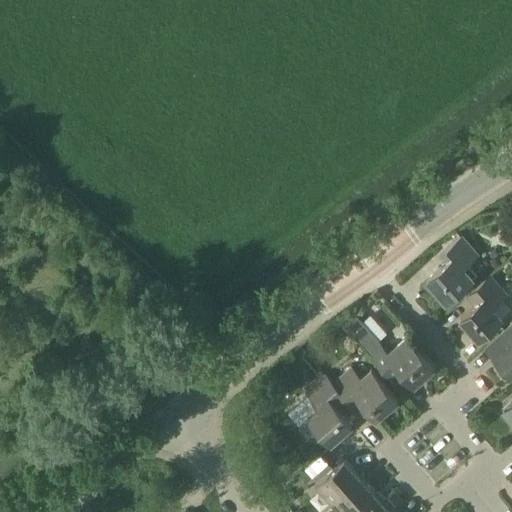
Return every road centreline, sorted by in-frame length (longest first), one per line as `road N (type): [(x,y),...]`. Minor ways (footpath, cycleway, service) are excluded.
road 1 (residential): [(511,164),(222,372),(178,422)]
road 2 (residential): [(489,466),(450,420),(448,405),(467,386),(466,371),(398,295)]
road 3 (residential): [(178,422),(127,447),(39,511)]
